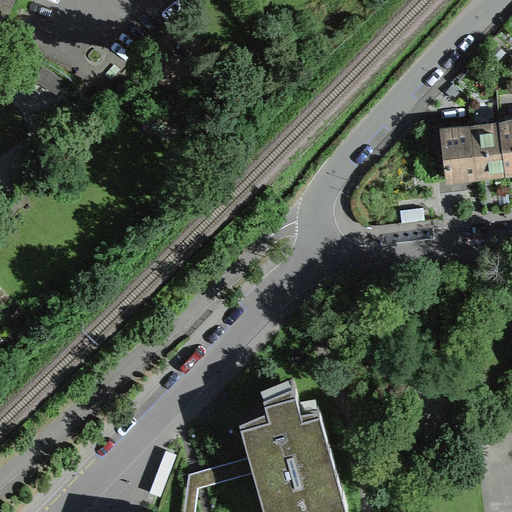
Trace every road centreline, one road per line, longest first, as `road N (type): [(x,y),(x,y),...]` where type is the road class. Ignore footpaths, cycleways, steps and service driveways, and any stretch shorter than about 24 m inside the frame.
road 1 (residential): [(59,511),(309,254)]
road 2 (residential): [(309,254),(320,174),(486,0)]
road 3 (residential): [(309,254),(511,236)]
